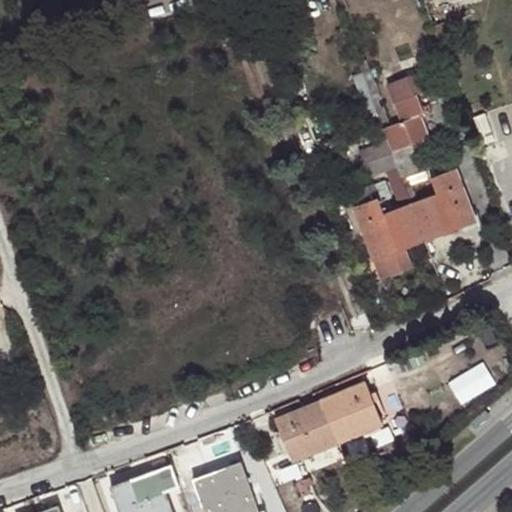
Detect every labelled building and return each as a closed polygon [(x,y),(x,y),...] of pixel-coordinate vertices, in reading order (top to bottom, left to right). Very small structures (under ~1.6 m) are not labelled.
[(401,122),(420,115),(413,96),(437,87),(431,69),(387,84),(401,122)] [(410,204),(423,242),(475,223),(460,178),(435,186),(420,143),(429,140),(420,115),(401,122),(383,129),(387,141),(397,169),(408,199),(410,204)] [(345,161),(337,138),(320,144),(328,167),(345,161)] [(397,169),(387,141),(359,152),(368,178),(386,173),(397,169)] [(397,169),(386,173),(396,203),(408,199),(397,169)] [(383,257),(423,242),(410,204),(384,213),(381,203),(392,198),(385,181),(353,192),(358,204),(352,207),(368,251),(379,247),(383,257)] [(372,261),(383,257),(379,247),(368,251),(372,261)] [(381,424),(366,384),(276,420),(293,460),(381,424)] [(487,408),(470,422),(476,428),(492,414),(487,408)] [(172,511),(166,492),(182,487),(174,465),(112,487),(121,511),(172,511)] [(260,511),(258,511),(241,465),(194,481),(205,511),(264,511),(265,511),(260,511)]
